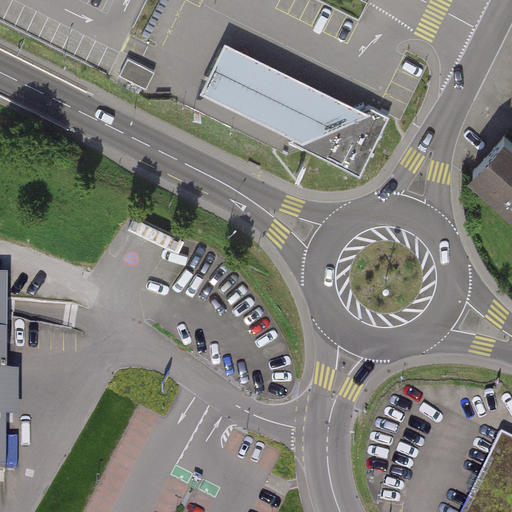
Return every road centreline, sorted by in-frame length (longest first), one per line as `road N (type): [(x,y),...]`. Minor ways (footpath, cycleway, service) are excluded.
road 1 (primary): [(0,72),(196,169),(328,247)]
road 2 (residential): [(511,1),(411,214)]
road 3 (residential): [(360,340),(330,414),(329,471),(341,511)]
